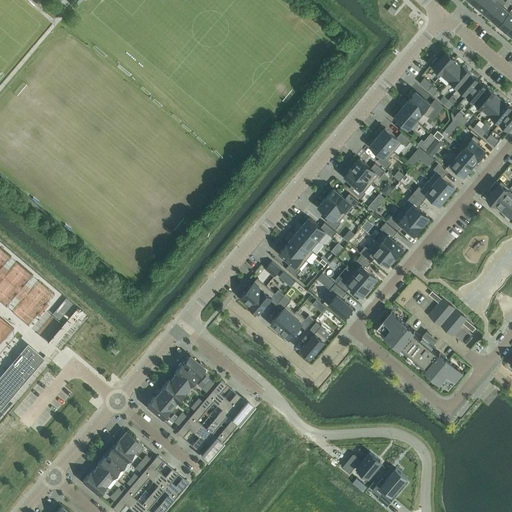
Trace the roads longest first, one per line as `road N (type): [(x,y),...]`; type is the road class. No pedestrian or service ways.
road 1 (residential): [(210,290),(433,21)]
road 2 (residential): [(511,143),(350,329)]
road 3 (residential): [(350,329),(312,372),(210,290)]
road 4 (residential): [(186,318),(297,422),(331,434)]
road 5 (residential): [(486,366),(450,408),(350,329)]
road 6 (residential): [(116,401),(244,511)]
road 7 (residential): [(331,434),(388,431),(419,445),(430,465),(429,499)]
